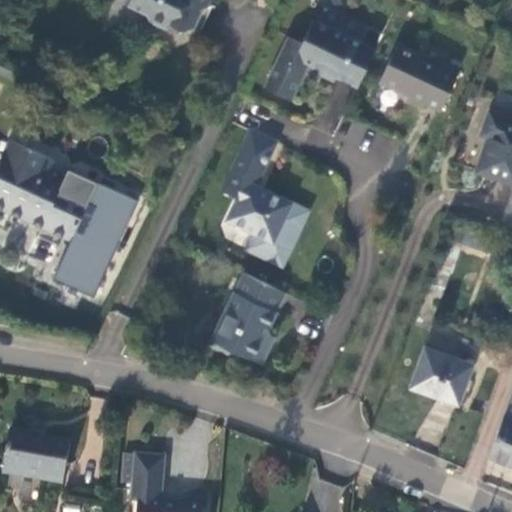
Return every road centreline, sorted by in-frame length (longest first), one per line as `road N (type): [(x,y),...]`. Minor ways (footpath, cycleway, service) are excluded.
road 1 (residential): [(0,354),(129,377),(294,428)]
road 2 (residential): [(364,183),(366,266),(294,428)]
road 3 (residential): [(294,428),(500,511)]
road 4 (residential): [(364,183),(407,202),(417,177),(407,171),(418,147),(346,109)]
road 5 (residential): [(346,109),(336,134),(315,124),(303,152),(364,183)]
road 6 (track): [(463,496),(511,365)]
